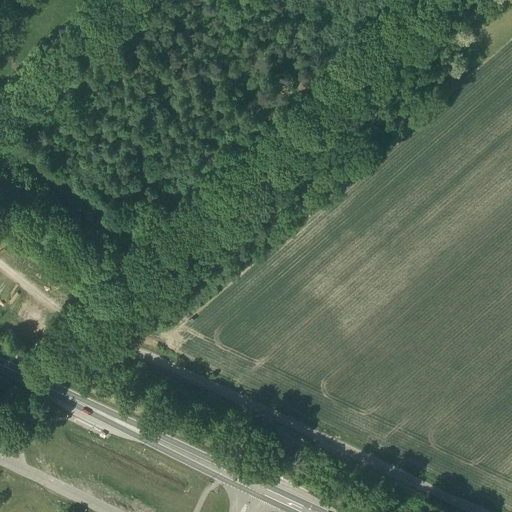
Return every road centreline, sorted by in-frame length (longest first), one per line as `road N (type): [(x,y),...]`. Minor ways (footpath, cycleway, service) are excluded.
road 1 (unclassified): [(480,511),(168,365),(119,351),(73,361)]
road 2 (track): [(0,108),(107,0)]
road 3 (primary): [(133,429),(0,366)]
road 4 (primary): [(133,429),(235,485),(254,486)]
road 5 (primary): [(254,486),(133,429)]
